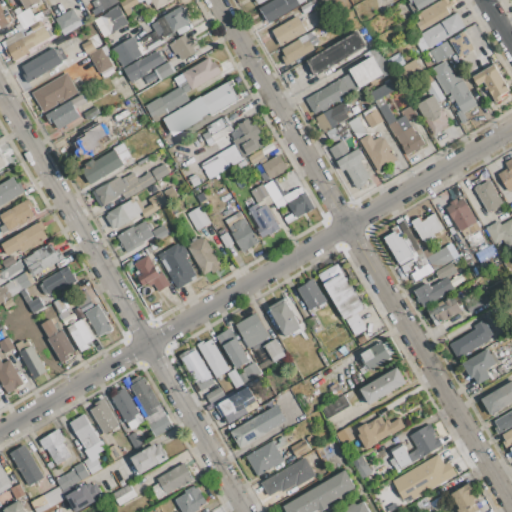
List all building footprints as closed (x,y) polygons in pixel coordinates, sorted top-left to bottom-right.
[(21,0),(40,0),(41,1),(27,9),(21,0)] [(92,2),(95,0),(117,0),(119,2),(95,16),(92,10),(95,8),(92,2)] [(132,12),(127,15),(120,3),(125,0),(142,0),(129,8),(132,12)] [(173,0),(157,9),(151,0),(173,0)] [(269,23),(260,8),(274,0),(304,0),(305,1),(299,4),(300,5),(269,23)] [(305,14),(300,7),(313,0),(315,0),(319,6),(305,14)] [(433,0),(418,9),(415,5),(413,6),(409,0),(433,0)] [(447,9),(450,14),(421,31),(417,23),(420,21),(416,14),(440,0),(449,0),(453,5),(447,9)] [(94,20),(108,12),(108,11),(117,5),(128,23),(104,37),(94,20)] [(0,6),(4,13),(2,14),(8,24),(0,28),(0,6)] [(164,37),(162,34),(160,35),(158,36),(156,31),(152,25),(158,21),(158,20),(182,6),(187,14),(186,14),(190,21),(164,37)] [(64,36),(55,19),(73,8),(83,25),(64,36)] [(29,26),(23,29),(16,16),(28,9),(33,17),(41,12),(44,17),(38,21),(29,26)] [(421,34),(456,13),(465,28),(430,49),(421,34)] [(307,31),(282,46),(273,31),(298,16),(307,31)] [(38,21),(41,26),(43,25),(50,36),(27,49),(29,52),(15,60),(13,57),(11,59),(6,51),(8,49),(7,46),(4,40),(20,31),(23,36),(26,35),(25,34),(32,30),(29,26),(38,21)] [(70,48),(67,41),(55,48),(52,44),(74,31),(80,41),(70,48)] [(146,55),(138,42),(156,31),(158,36),(160,35),(166,43),(146,55)] [(365,47),(316,76),(307,61),(356,31),(365,47)] [(460,58),(449,40),(464,31),(474,49),(460,58)] [(196,46),(192,48),(195,52),(181,60),(177,54),(175,55),(169,44),(184,35),(186,38),(190,36),(196,46)] [(134,36),(144,54),(122,67),(112,49),(134,36)] [(299,39),(302,45),(310,40),(315,50),(287,66),(282,57),(285,55),(281,49),(299,39)] [(88,55),(82,45),(91,40),(97,49),(88,55)] [(452,54),(438,63),(430,51),(445,42),(452,54)] [(62,62),(27,83),(22,75),(25,73),(21,66),(53,47),(62,62)] [(350,73),(348,70),(371,56),(369,52),(376,47),(391,73),(384,77),(382,75),(359,88),(350,73)] [(61,48),(67,58),(62,61),(56,51),(61,48)] [(102,48),(113,65),(99,73),(89,55),(102,48)] [(132,84),(123,69),(139,59),(140,61),(157,51),(163,61),(146,71),(148,74),(132,84)] [(209,58),(212,63),(215,61),(222,71),(186,93),(177,77),(209,58)] [(414,59),(424,76),(405,87),(395,70),(414,59)] [(155,70),(170,61),(176,71),(161,80),(155,70)] [(460,75),(477,105),(463,113),(467,121),(463,124),(456,112),(460,110),(455,100),(451,102),(448,97),(452,95),(449,91),(445,94),(430,70),(445,61),(455,78),(460,75)] [(499,96),(502,100),(496,103),(483,81),(478,85),(473,77),(494,64),(509,91),(499,96)] [(44,112),(33,93),(67,73),(78,92),(64,100),(63,98),(56,102),(57,104),(44,112)] [(359,88),(315,114),(306,99),(350,73),(359,88)] [(429,73),(433,80),(427,83),(423,77),(429,73)] [(236,96),(239,94),(242,98),(213,115),(210,111),(202,97),(231,79),(234,84),(231,86),(236,96)] [(442,129),(443,130),(434,134),(432,130),(431,130),(416,105),(431,97),(424,86),(433,81),(444,99),(437,103),(447,120),(445,122),(448,126),(442,129)] [(160,97),(161,99),(181,86),(189,99),(153,120),(145,106),(160,97)] [(80,116),(58,129),(54,122),(50,124),(46,116),(82,94),(87,102),(76,109),(80,116)] [(202,97),(210,111),(201,116),(202,118),(174,135),(164,119),(202,97)] [(418,117),(408,122),(415,134),(418,132),(425,144),(422,145),(407,155),(395,136),(378,107),(386,103),(396,120),(403,116),(400,112),(411,105),(418,117)] [(84,113),(96,106),(100,114),(88,121),(84,113)] [(341,115),(343,119),(338,122),(339,124),(325,133),(322,128),(320,130),(316,123),(319,122),(316,118),(330,110),(335,118),(341,115)] [(382,122),(371,128),(364,116),(375,110),(382,122)] [(225,116),(233,130),(215,141),(206,127),(225,116)] [(356,138),(366,133),(357,116),(347,121),(356,138)] [(261,132),(257,134),(263,145),(259,148),(243,158),(235,143),(233,141),(244,135),(238,125),(248,119),(252,126),(256,124),(261,132)] [(340,136),(335,127),(345,121),(350,130),(340,136)] [(100,145),(85,154),(77,141),(87,135),(86,133),(101,124),(108,135),(97,141),(100,145)] [(208,132),(214,142),(208,146),(202,135),(208,132)] [(381,136),(382,139),(385,138),(398,160),(379,172),(360,139),(370,134),(373,140),(381,136)] [(337,161),(329,149),(343,140),(351,153),(337,161)] [(123,143),(130,156),(122,161),(114,147),(123,143)] [(243,158),(235,143),(201,164),(210,179),(244,159),(243,158)] [(351,153),(359,148),(364,157),(359,160),(370,178),(366,180),(368,183),(357,189),(345,169),(342,170),(337,161),(351,153)] [(93,160),(94,162),(115,150),(124,165),(91,184),(82,169),(87,167),(85,164),(93,160)] [(265,158),(252,166),(247,157),(260,150),(265,158)] [(270,178),(265,181),(260,173),(265,170),(261,164),(279,154),(288,169),(271,180),(270,178)] [(508,168),(505,162),(511,158),(511,189),(508,192),(498,174),(508,168)] [(157,180),(152,171),(164,163),(170,173),(157,180)] [(123,194),(104,205),(95,190),(120,176),(122,180),(134,172),(138,179),(147,174),(146,173),(149,171),(150,172),(156,182),(126,199),(123,194)] [(196,174),(201,183),(194,187),(189,178),(196,174)] [(0,206),(0,184),(13,177),(17,184),(19,182),(25,192),(0,206)] [(274,202),(264,185),(276,179),(285,195),(274,202)] [(489,181),(503,205),(489,213),(478,194),(476,194),(474,190),(475,187),(479,185),(481,185),(489,181)] [(262,184),(269,195),(257,202),(250,191),(262,184)] [(283,196),(301,186),(315,208),(307,213),(306,212),(296,218),(283,196)] [(172,187),(177,195),(168,201),(163,192),(172,187)] [(152,204),(149,199),(162,191),(169,203),(156,211),(152,204)] [(8,229),(3,232),(0,227),(5,224),(0,215),(28,198),(33,207),(30,208),(34,215),(26,219),(27,221),(19,226),(18,224),(9,230),(8,229)] [(156,211),(145,218),(143,215),(133,221),(132,220),(117,229),(116,227),(113,229),(106,217),(109,215),(107,213),(123,204),(134,198),(136,201),(139,200),(144,208),(152,204),(156,211)] [(457,201),(463,198),(477,221),(460,231),(446,207),(451,205),(450,203),(456,199),(457,201)] [(259,227),(249,209),(258,204),(260,208),(266,204),(281,228),(270,234),(269,233),(262,237),(257,228),(259,227)] [(197,230),(187,213),(201,206),(210,223),(197,230)] [(427,219),(426,218),(434,214),(442,229),(422,241),(411,222),(418,218),(421,222),(427,219)] [(234,224),(233,223),(241,219),(241,220),(244,218),(247,224),(248,223),(259,242),(243,252),(232,233),(233,232),(229,227),(234,224)] [(511,218),(511,243),(510,245),(505,237),(495,244),(485,228),(498,221),(501,225),(511,218)] [(7,256),(0,244),(37,222),(38,223),(41,221),(46,229),(42,231),(47,239),(24,252),(21,248),(7,256)] [(144,221),(146,224),(149,223),(152,228),(149,230),(153,236),(143,241),(145,243),(127,253),(117,235),(135,226),(144,221)] [(169,223),(172,230),(168,232),(169,234),(158,240),(152,230),(163,224),(164,225),(169,223)] [(413,255),(399,263),(384,238),(393,232),(391,229),(396,225),(405,240),(408,238),(411,244),(408,246),(413,255)] [(223,228),(226,233),(220,236),(217,231),(223,228)] [(227,232),(233,244),(226,248),(219,236),(227,232)] [(480,234),(487,246),(483,248),(476,237),(480,234)] [(214,272),(213,269),(205,274),(189,247),(190,246),(189,244),(192,242),(191,240),(196,237),(197,239),(201,237),(202,239),(205,237),(222,268),(214,272)] [(50,243),(55,251),(59,249),(64,258),(33,276),(23,259),(34,253),(33,252),(42,247),(43,248),(50,243)] [(178,243),(179,246),(183,244),(188,253),(184,255),(195,274),(187,279),(189,282),(178,289),(158,254),(178,243)] [(475,254),(492,245),(497,254),(480,263),(475,254)] [(454,260),(451,262),(435,271),(434,271),(426,258),(432,255),(446,246),(454,260)] [(426,258),(423,253),(429,249),(432,255),(426,258)] [(418,270),(415,266),(419,263),(415,257),(423,253),(426,258),(434,271),(426,276),(426,275),(413,282),(409,275),(418,270)] [(12,255),(15,262),(5,268),(1,262),(12,255)] [(153,283),(148,286),(147,283),(144,285),(142,286),(140,285),(139,284),(138,283),(137,281),(137,280),(138,278),(139,277),(136,271),(138,270),(134,263),(147,256),(158,274),(162,272),(169,285),(158,292),(153,283)] [(0,271),(0,274),(3,280),(22,267),(17,260),(0,271)] [(451,262),(435,271),(440,279),(456,270),(451,262)] [(0,286),(10,281),(5,272),(18,264),(23,273),(27,271),(34,283),(0,303),(0,286)] [(356,313),(365,328),(354,334),(346,319),(345,320),(319,275),(339,264),(365,308),(356,313)] [(50,294),(49,293),(45,295),(40,286),(43,284),(42,281),(68,266),(76,281),(66,287),(65,286),(50,294)] [(448,277),(455,289),(423,307),(413,290),(428,282),(430,287),(448,277)] [(310,310),(297,288),(313,279),(325,301),(310,310)] [(91,300),(81,306),(75,296),(85,291),(91,300)] [(469,312),(465,304),(485,293),(489,300),(469,312)] [(433,321),(427,310),(453,295),(462,310),(440,323),(438,319),(433,321)] [(38,297),(44,307),(33,313),(27,303),(38,297)] [(53,303),(60,298),(63,302),(65,300),(69,306),(59,312),(53,303)] [(14,305),(6,309),(3,303),(10,299),(14,305)] [(286,337),(270,309),(271,309),(270,307),(284,299),(285,301),(286,301),(307,338),(305,340),(300,332),(293,336),(291,334),(286,337)] [(106,334),(105,333),(99,336),(85,313),(99,305),(113,328),(111,329),(112,331),(106,334)] [(69,315),(63,319),(59,312),(65,309),(69,315)] [(250,348),(236,324),(255,313),(269,337),(250,348)] [(313,316),(318,325),(312,329),(307,320),(313,316)] [(49,338),(59,332),(51,319),(41,324),(49,338)] [(88,348),(81,352),(79,349),(66,328),(71,325),(69,322),(74,319),(76,322),(81,320),(93,340),(86,344),(88,348)] [(450,344),(475,330),(473,326),(484,320),(494,336),(457,358),(450,344)] [(218,336),(230,328),(249,361),(236,368),(218,336)] [(62,330),(75,351),(67,355),(70,359),(62,363),(60,359),(48,339),(49,338),(59,332),(62,330)] [(14,348),(5,353),(0,343),(0,341),(8,337),(14,348)] [(204,341),(205,343),(212,339),(230,370),(216,378),(197,344),(204,341)] [(276,339),(285,356),(274,362),(264,346),(276,339)] [(21,341),(23,344),(28,341),(46,372),(35,379),(14,345),(21,341)] [(389,355),(391,358),(369,370),(360,354),(381,342),(383,344),(386,342),(393,353),(389,355)] [(188,351),(193,349),(195,351),(197,350),(218,388),(204,396),(186,364),(184,365),(179,355),(188,350),(188,351)] [(471,378),(462,363),(488,349),(491,354),(494,352),(499,361),(486,369),(490,377),(479,384),(474,376),(471,378)] [(511,365),(505,369),(502,364),(511,358),(511,365)] [(0,360),(2,363),(9,359),(24,384),(8,393),(0,379),(0,360)] [(243,369),(255,362),(262,374),(250,381),(243,369)] [(397,368),(406,383),(369,404),(360,389),(397,368)] [(234,369),(243,384),(235,388),(227,373),(234,369)] [(158,411),(149,417),(131,386),(133,384),(131,380),(139,375),(142,379),(144,378),(160,404),(155,407),(158,411)] [(511,380),(511,400),(490,414),(481,399),(511,380)] [(209,401),(206,396),(220,387),(224,393),(209,401)] [(232,411),(223,417),(216,405),(248,387),(256,402),(233,415),(232,411)] [(117,392),(124,388),(139,413),(135,415),(137,418),(128,423),(112,397),(118,394),(117,392)] [(349,406),(327,418),(321,407),(343,395),(349,406)] [(105,436),(90,410),(96,406),(95,403),(103,398),(120,427),(105,436)] [(149,425),(166,415),(160,404),(155,407),(158,411),(149,417),(145,419),(149,425)] [(270,409),(273,414),(278,411),(284,421),(278,424),(279,425),(240,448),(231,432),(270,409)] [(511,426),(498,434),(495,428),(497,427),(494,421),(511,410),(511,426)] [(83,414),(100,442),(86,450),(69,422),(83,414)] [(149,425),(166,415),(173,426),(155,436),(149,425)] [(361,434),(358,428),(366,423),(367,424),(380,417),(384,423),(389,420),(390,423),(399,418),(405,427),(392,435),(392,433),(377,442),(377,443),(366,449),(358,435),(361,434)] [(415,450),(417,448),(410,436),(428,426),(430,424),(434,431),(432,433),(436,440),(439,438),(443,445),(413,463),(408,454),(409,453),(407,449),(412,445),(415,450)] [(347,427),(354,438),(344,444),(337,432),(347,427)] [(57,465),(46,448),(44,449),(39,440),(59,428),(65,439),(62,440),(72,456),(57,465)] [(511,445),(507,449),(503,442),(506,440),(502,434),(511,428),(511,445)] [(135,432),(143,444),(135,449),(128,436),(135,432)] [(108,449),(102,438),(107,435),(113,446),(108,449)] [(306,438),(312,435),(315,441),(309,444),(306,438)] [(286,443),(276,448),(273,442),(283,437),(286,443)] [(311,451),(298,459),(291,447),(304,439),(311,451)] [(272,441),(273,442),(276,448),(284,461),(257,477),(245,456),(272,441)] [(126,451),(123,446),(128,443),(131,448),(126,451)] [(44,477),(29,486),(10,453),(25,444),(44,477)] [(140,474),(130,458),(154,444),(156,448),(160,445),(168,458),(140,474)] [(122,456),(114,460),(108,449),(113,446),(116,445),(122,456)] [(413,463),(408,454),(403,446),(392,452),(395,457),(389,460),(392,466),(393,465),(397,472),(413,463)] [(312,461),(308,454),(314,451),(318,457),(312,461)] [(353,462),(362,456),(368,466),(365,467),(367,471),(360,475),(353,462)] [(403,497),(394,481),(437,456),(443,466),(449,463),(454,473),(425,490),(423,486),(403,497)] [(279,490),(269,496),(261,482),(305,457),(315,476),(296,487),(295,485),(281,493),(279,490)] [(96,458),(102,468),(90,475),(83,462),(89,458),(90,461),(96,458)] [(73,467),(83,461),(83,462),(90,475),(81,480),(75,469),(73,467)] [(157,479),(184,463),(193,480),(183,485),(167,494),(166,494),(158,498),(151,487),(159,482),(157,479)] [(0,465),(10,482),(9,483),(11,486),(0,492),(0,465)] [(81,480),(75,469),(65,475),(71,486),(81,480)] [(286,511),(287,510),(284,506),(345,471),(356,489),(330,504),(329,508),(322,511),(318,510),(314,511),(286,511)] [(65,475),(71,486),(62,491),(56,480),(65,475)] [(97,482),(105,496),(77,511),(75,511),(66,496),(91,482),(93,485),(97,482)] [(19,483),(25,493),(15,499),(10,489),(19,483)] [(136,496),(119,505),(113,494),(129,484),(136,496)] [(459,508),(451,494),(468,484),(476,498),(473,500),(479,510),(475,511),(455,511),(459,508)] [(71,486),(73,490),(64,496),(61,492),(62,491),(71,486)] [(198,487),(206,503),(198,508),(200,510),(196,511),(181,511),(175,499),(185,494),(184,491),(193,486),(195,489),(198,487)] [(58,487),(61,492),(64,496),(65,498),(41,511),(36,511),(31,503),(58,487)] [(25,511),(4,511),(3,510),(5,509),(5,508),(19,500),(25,511)] [(427,500),(434,511),(420,511),(417,506),(427,500)] [(338,511),(340,511),(345,511),(363,502),(368,511),(338,511)]
